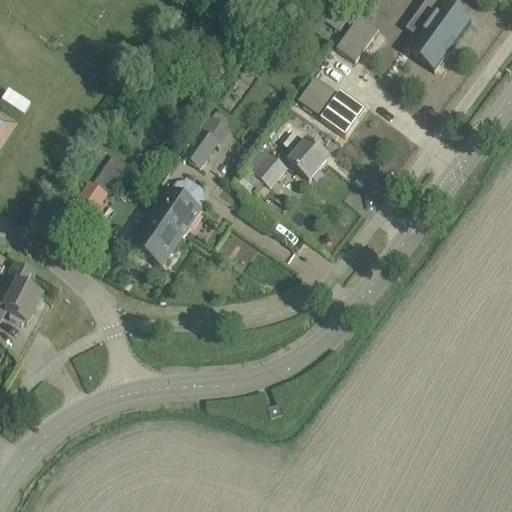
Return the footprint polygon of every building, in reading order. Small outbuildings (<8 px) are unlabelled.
[(431,27),(410,57),(411,57),(412,55),(436,73),(434,75),(435,76),(472,26),(471,25),(469,27),(445,10),(447,8),(445,6),(449,0),(430,0),(418,18),(431,27)] [(360,20),(337,53),(356,67),(379,34),(360,20)] [(337,92),(317,120),(344,139),(363,111),(337,92)] [(4,93),(0,100),(0,104),(23,116),(29,105),(4,93)] [(0,149),(17,126),(0,114),(0,149)] [(202,134),(183,160),(200,173),(219,146),(202,134)] [(328,162),(313,149),(308,144),(306,147),(294,137),(284,148),(296,159),(289,167),(309,184),(328,162)] [(266,147),(261,152),(246,170),(270,190),(286,172),(272,161),(277,155),(266,147)] [(123,155),(120,162),(114,159),(94,187),(111,199),(130,170),(129,169),(134,162),(123,155)] [(165,188),(154,204),(170,215),(161,229),(182,243),(202,214),(200,212),(205,205),(202,193),(189,184),(177,186),(172,193),(165,188)] [(170,215),(154,204),(159,208),(131,250),(163,271),(182,243),(161,229),(170,215)] [(14,267),(5,286),(0,294),(0,308),(7,312),(5,316),(27,327),(41,299),(27,292),(34,278),(14,267)] [(279,408),(268,412),(271,423),(282,420),(279,408)]
